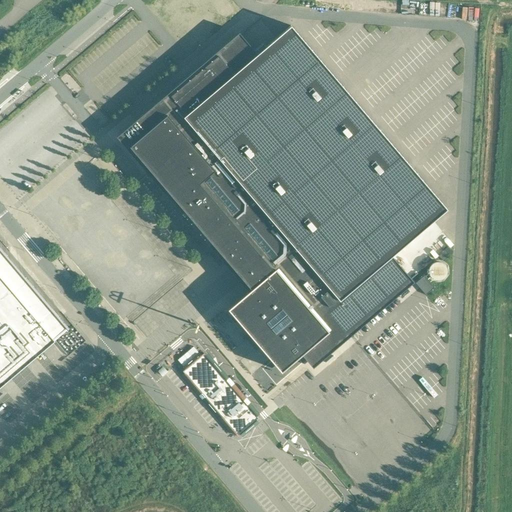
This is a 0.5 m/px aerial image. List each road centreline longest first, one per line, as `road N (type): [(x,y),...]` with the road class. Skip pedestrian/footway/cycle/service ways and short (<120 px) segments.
road 1 (unclassified): [(360,511),(436,447),(451,422),(471,43),(450,24),(262,10),(240,0)]
road 2 (unclassified): [(0,212),(254,511)]
road 3 (tertiary): [(0,96),(113,0)]
